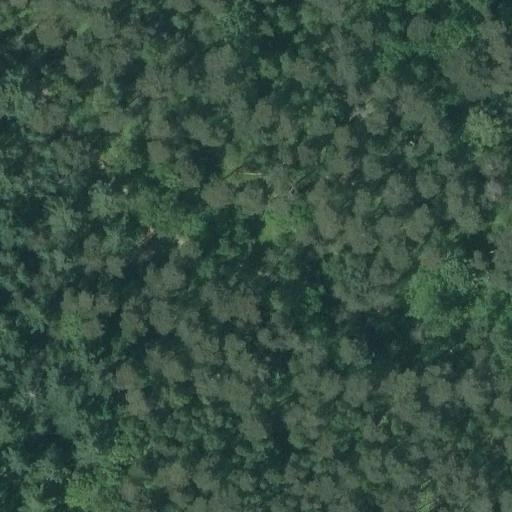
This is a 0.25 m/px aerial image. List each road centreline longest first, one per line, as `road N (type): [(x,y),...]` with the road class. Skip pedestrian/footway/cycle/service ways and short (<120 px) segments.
road 1 (track): [(511,341),(404,322),(196,251),(150,225)]
road 2 (track): [(150,225),(130,263),(116,336),(97,511)]
road 3 (track): [(150,225),(0,52)]
road 4 (track): [(246,0),(54,112)]
